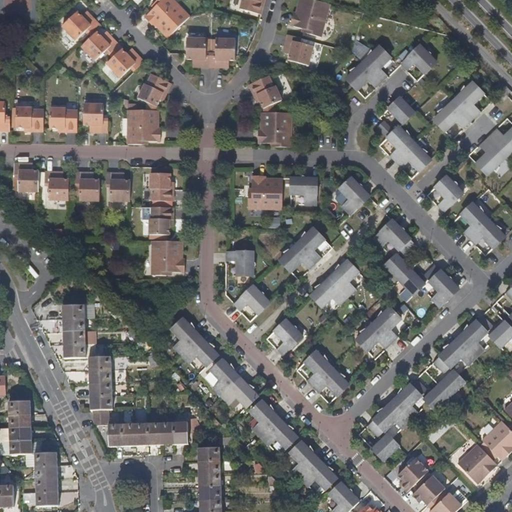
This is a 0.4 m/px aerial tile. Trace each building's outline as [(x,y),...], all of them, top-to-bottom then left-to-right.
[(168,39),(190,18),(172,0),(156,0),(155,1),(160,6),(156,11),(154,9),(144,19),(154,28),(154,29),(156,27),(168,39)] [(260,0),(242,0),(240,9),(261,15),(264,1),(260,0)] [(320,37),(328,4),(313,0),(298,0),(295,14),(292,13),(289,26),(301,28),(308,30),(307,34),(320,37)] [(160,6),(155,1),(151,5),(154,9),(156,11),(160,6)] [(77,43),(86,33),(89,36),(94,31),(99,26),(90,17),(85,22),(82,19),(77,14),(63,29),(77,43)] [(90,17),(86,14),(82,19),(85,22),(90,17)] [(108,56),(118,47),(119,46),(110,37),(104,42),(101,39),(97,34),(92,39),(82,49),(95,63),(106,54),(108,56)] [(110,37),(106,34),(101,39),(104,42),(110,37)] [(308,66),(314,47),(300,43),(301,39),(293,37),(287,35),(284,49),(290,50),(288,57),(287,61),(308,66)] [(207,54),(207,40),(187,39),(187,61),(193,61),(198,61),(198,68),(211,69),(211,54),(207,54)] [(236,63),(236,41),(217,41),(216,54),(211,54),(211,69),(225,69),(225,62),(230,62),(236,63)] [(112,61),(122,52),(118,47),(108,56),(112,61)] [(419,47),(401,65),(407,70),(415,63),(425,74),(435,64),(429,58),(430,54),(428,53),(427,55),(419,47)] [(392,59),(382,49),(375,55),(373,52),(370,57),(371,59),(359,70),(358,69),(353,72),(355,75),(349,80),(359,90),(370,80),(377,88),(389,77),(381,69),(392,59)] [(134,54),(130,50),(126,55),(130,59),(134,54)] [(133,74),(144,63),(134,54),(130,59),(126,55),(122,52),(112,61),(106,66),(120,80),(130,71),(133,74)] [(167,99),(173,87),(153,76),(148,86),(146,85),(139,100),(147,104),(157,108),(160,102),(164,97),(167,99)] [(283,100),(269,76),(249,87),(255,98),(256,99),(259,98),(261,102),(265,109),(275,104),(283,100)] [(484,95),(473,84),(464,93),(462,90),(459,95),(460,96),(448,108),(446,107),(441,110),(443,113),(434,121),(445,132),(456,122),(463,130),(469,124),(462,116),(467,111),(474,119),(480,113),(473,105),(484,95)] [(403,123),(413,113),(400,99),(389,108),(403,123)] [(8,119),(7,105),(0,104),(0,132),(11,133),(11,119),(8,119)] [(274,113),(275,104),(265,109),(265,113),(274,113)] [(104,121),(104,106),(85,106),(85,127),(91,127),(97,127),(97,134),(108,134),(108,121),(104,121)] [(44,133),(44,112),(33,112),(33,109),(17,110),(17,113),(17,129),(25,129),(31,129),(31,133),(44,133)] [(77,134),(78,112),(67,112),(67,110),(51,110),(50,130),(59,130),(64,130),(64,134),(77,134)] [(162,130),(162,112),(157,111),(147,111),(129,111),(128,146),(142,146),(143,142),(149,142),(158,142),(159,130),(162,130)] [(462,116),(469,124),(474,119),(467,111),(462,116)] [(292,149),(293,114),(282,113),(274,113),(265,113),(262,113),(262,131),(264,131),(265,144),(272,144),(279,144),(278,149),(288,149),(292,149)] [(423,174),(433,164),(427,158),(429,155),(424,152),(423,154),(411,142),(412,140),(409,135),(406,138),(401,132),(396,136),(387,126),(381,132),(401,152),(393,160),(405,171),(412,164),(423,174)] [(479,167),(489,179),(499,170),(501,172),(504,168),(503,166),(511,157),(511,136),(507,141),(500,133),(493,139),(501,147),(496,151),(489,144),(483,150),(490,157),(479,167)] [(493,139),(489,144),(496,151),(501,147),(493,139)] [(39,194),(39,173),(29,173),(28,166),(16,166),(16,180),(20,180),(20,194),(39,194)] [(65,190),(65,181),(61,181),(61,174),(47,174),(47,188),(52,188),(52,190),(65,190)] [(100,203),(100,181),(95,181),(91,181),(91,175),(78,175),(77,189),(82,189),(82,203),(100,203)] [(130,203),(131,182),(121,182),(121,175),(108,176),(108,189),(112,190),(112,203),(130,203)] [(171,188),(171,183),(171,175),(151,175),(151,190),(153,190),(153,202),(175,203),(175,188),(171,188)] [(319,186),(319,176),(296,176),(296,195),(311,196),(311,206),(324,206),(323,187),(319,186)] [(373,199),(352,177),(337,191),(347,202),(342,208),(353,219),(373,199)] [(283,211),(284,182),(266,182),(266,179),(254,179),(254,192),(254,198),(251,198),(251,212),(283,211)] [(447,215),(465,197),(458,190),(460,188),(458,186),(455,187),(449,181),(439,191),(449,201),(441,209),(447,215)] [(65,203),(65,190),(52,190),(51,202),(65,203)] [(494,250),(504,240),(499,234),(501,231),(497,228),(495,230),(483,217),(485,216),(482,211),(479,213),(474,207),(463,217),(473,227),(465,235),(476,247),(484,239),(494,250)] [(174,223),(174,209),(152,208),(153,219),(151,219),(151,236),(171,236),(171,229),(171,223),(174,223)] [(418,246),(393,220),(373,239),(383,249),(389,244),(404,259),(418,246)] [(317,253),(328,242),(315,228),(297,246),(315,265),(320,259),(321,259),(317,253)] [(185,260),(184,242),(182,242),(154,242),(154,276),(167,276),(167,274),(173,273),(187,273),(187,261),(185,260)] [(315,265),(297,246),(279,264),(292,278),(303,267),(310,274),(313,271),(311,269),(315,265)] [(237,277),(255,278),(254,251),(227,251),(227,263),(237,263),(237,277)] [(411,270),(396,254),(382,267),(398,283),(411,270)] [(313,271),(324,261),(321,259),(320,259),(315,265),(311,269),(313,271)] [(350,283),(361,274),(348,260),(330,278),(350,299),(358,290),(350,283)] [(452,281),(436,264),(422,278),(438,295),(433,299),(440,308),(459,289),(452,281)] [(413,300),(427,286),(411,270),(398,283),(413,300)] [(350,299),(330,278),(310,297),(324,311),(334,300),(341,308),(350,299)] [(259,316),(272,303),(254,283),(233,304),(232,304),(241,313),(248,305),(259,316)] [(442,310),(462,292),(459,289),(440,308),(442,310)] [(390,331),(402,320),(388,306),(370,323),(391,345),(397,339),(390,331)] [(85,320),(85,307),(64,308),(64,321),(84,320),(85,320)] [(481,316),(471,325),(482,337),(487,333),(492,328),(481,316)] [(306,338),(287,319),(274,331),(286,343),(278,350),(285,358),(306,338)] [(86,333),(85,320),(84,320),(64,321),(65,334),(85,333),(86,333)] [(204,341),(196,332),(194,328),(193,329),(185,321),(171,335),(181,346),(175,352),(184,361),(204,341)] [(391,345),(370,323),(352,341),(366,355),(377,344),(385,351),(391,345)] [(489,337),(499,347),(511,334),(511,331),(503,323),(489,337)] [(478,344),(484,339),(482,337),(471,325),(470,324),(468,326),(466,325),(465,327),(465,330),(457,338),(477,359),(485,351),(478,344)] [(86,346),(86,333),(85,333),(65,334),(65,347),(74,346),(86,346)] [(477,359),(457,338),(450,344),(444,347),(446,349),(437,357),(438,357),(450,369),(451,370),(461,360),(468,367),(477,359)] [(223,361),(214,352),(216,350),(211,348),(204,341),(184,361),(192,370),(198,364),(209,374),(223,361)] [(87,359),(86,346),(74,346),(65,347),(65,360),(87,359)] [(334,367),(317,350),(304,361),(316,373),(308,381),(314,387),(334,367)] [(438,357),(433,362),(444,374),(450,369),(438,357)] [(110,371),(110,358),(89,359),(89,372),(110,371)] [(243,381),(235,373),(233,367),(232,369),(225,362),(210,376),(221,386),(214,393),(222,401),(243,381)] [(339,397),(351,385),(334,367),(314,387),(320,394),(328,386),(339,397)] [(466,383),(453,370),(437,386),(450,399),(466,383)] [(111,384),(110,371),(89,372),(89,384),(111,384)] [(415,380),(410,385),(421,396),(426,391),(415,380)] [(248,415),(262,401),(253,392),(255,390),(249,388),(243,381),(222,401),(230,410),(237,404),(248,415)] [(111,396),(111,384),(89,384),(90,397),(111,396)] [(411,408),(422,398),(421,396),(410,385),(408,384),(400,392),(398,390),(397,391),(397,395),(390,402),(389,403),(409,423),(418,415),(411,408)] [(434,414),(450,399),(437,386),(421,401),(434,414)] [(112,409),(111,396),(90,397),(90,410),(93,409),(93,410),(112,409)] [(511,401),(503,411),(511,421),(511,401)] [(281,421),(273,412),(271,407),(270,408),(263,402),(249,416),(259,427),(253,434),(261,441),(281,421)] [(409,423),(389,403),(381,410),(376,412),(377,414),(369,422),(370,423),(371,422),(381,434),(382,436),(393,426),(399,432),(409,423)] [(31,417),(31,404),(10,405),(10,417),(31,417)] [(114,418),(113,409),(112,409),(93,410),(93,418),(114,418)] [(32,430),(31,417),(10,417),(11,430),(32,430)] [(114,426),(114,418),(93,418),(94,427),(109,426),(114,426)] [(287,455),(301,441),(292,432),(294,430),(289,429),(281,421),(261,441),(270,450),(276,444),(287,455)] [(370,423),(365,428),(375,440),(381,434),(371,422),(370,423)] [(511,434),(500,422),(480,442),(500,462),(511,452),(509,449),(511,446),(511,434)] [(187,444),(186,423),(173,424),(174,445),(187,444)] [(161,445),(160,424),(147,425),(148,446),(161,445)] [(174,445),(173,424),(160,424),(161,445),(174,445)] [(135,446),(134,425),(121,426),(122,447),(135,446)] [(148,446),(147,425),(134,425),(135,446),(148,446)] [(122,447),(121,426),(114,426),(109,426),(110,447),(122,447)] [(32,443),(32,430),(11,430),(4,431),(2,431),(2,444),(11,444),(32,443)] [(399,449),(386,435),(369,452),(382,465),(399,449)] [(33,455),(32,443),(11,444),(12,456),(33,455)] [(320,462),(312,453),(311,448),(309,450),(302,443),(288,456),(298,467),(291,473),(300,482),(314,468),(320,462)] [(496,466),(476,445),(456,465),(476,486),(487,475),(485,473),(489,468),(492,471),(496,466)] [(219,463),(219,450),(197,451),(197,463),(219,463)] [(57,467),(57,455),(36,455),(36,468),(57,467)] [(407,494),(429,473),(415,459),(398,477),(403,483),(406,486),(402,490),(407,494)] [(339,481),(331,472),(332,470),(331,469),(327,468),(320,462),(314,468),(300,482),(308,490),(315,484),(325,494),(339,481)] [(219,476),(219,463),(197,463),(198,476),(219,476)] [(58,480),(57,467),(36,468),(37,481),(58,480)] [(220,488),(219,476),(198,476),(198,489),(206,489),(220,488)] [(446,490),(433,477),(413,498),(418,503),(421,500),(424,502),(428,507),(437,498),(446,490)] [(58,493),(58,480),(37,481),(37,494),(58,493)] [(349,511),(360,502),(352,494),(350,488),(348,490),(341,482),(327,496),(337,507),(331,511),(349,511)] [(13,508),(12,486),(0,485),(0,491),(1,508),(13,508)] [(468,501),(455,487),(449,493),(462,507),(468,501)] [(221,501),(220,488),(206,489),(198,489),(199,502),(221,501)] [(59,506),(58,493),(37,494),(38,506),(59,506)] [(462,507),(449,493),(440,501),(432,510),(433,511),(457,511),(462,507)] [(432,510),(440,501),(437,498),(428,507),(432,510)] [(221,511),(221,501),(199,502),(199,511),(221,511)]
